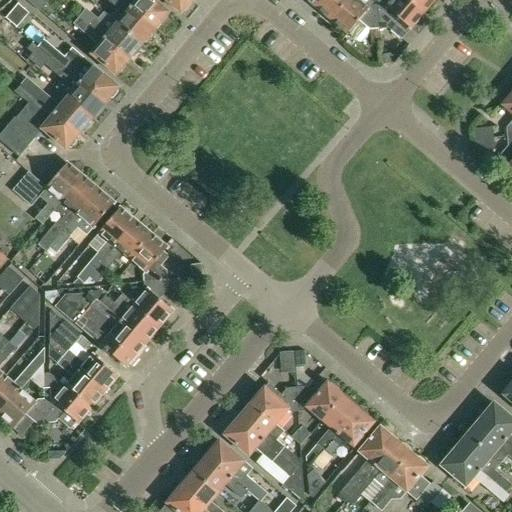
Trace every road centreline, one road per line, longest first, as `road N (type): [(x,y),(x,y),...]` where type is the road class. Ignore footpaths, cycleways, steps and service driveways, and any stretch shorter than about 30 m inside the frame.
road 1 (residential): [(385,110),(257,12),(234,12),(117,146),(120,166),(243,273)]
road 2 (residential): [(290,313),(432,420),(511,335)]
road 3 (residential): [(290,313),(345,246),(335,165),(385,110)]
road 4 (residential): [(166,452),(149,398),(153,379),(243,273)]
road 5 (residential): [(166,452),(290,313)]
road 6 (residential): [(511,217),(385,110)]
road 7 (residential): [(385,110),(479,0)]
